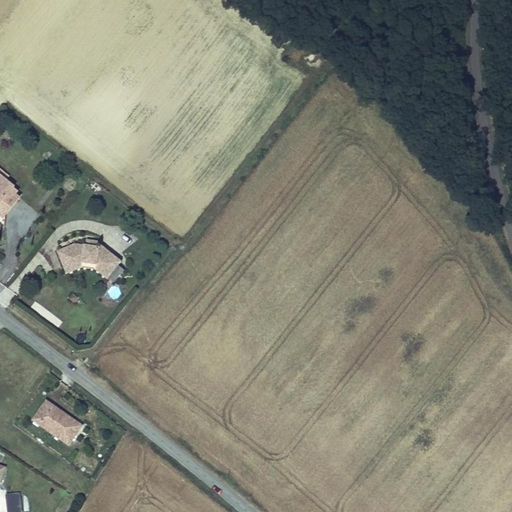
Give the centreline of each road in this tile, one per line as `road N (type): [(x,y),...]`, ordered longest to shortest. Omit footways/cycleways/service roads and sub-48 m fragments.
road 1 (tertiary): [(1,315),(248,511)]
road 2 (tertiary): [(472,0),(480,105),(511,226)]
